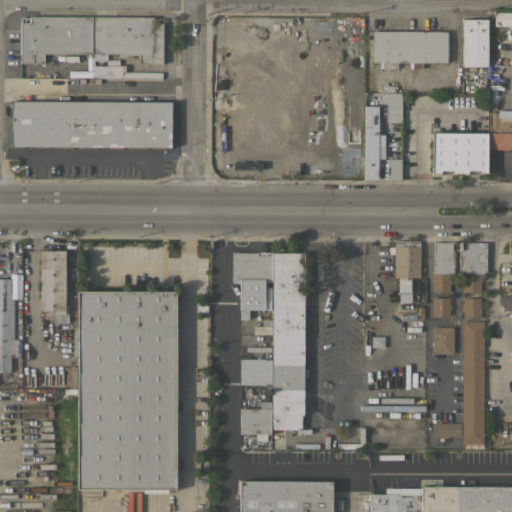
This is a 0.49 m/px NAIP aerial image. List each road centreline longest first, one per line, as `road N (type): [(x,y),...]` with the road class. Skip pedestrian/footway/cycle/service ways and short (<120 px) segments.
road 1 (residential): [(511,3),(218,0)]
road 2 (primary): [(193,211),(426,213)]
road 3 (residential): [(193,211),(194,0)]
road 4 (primary): [(0,209),(128,210)]
